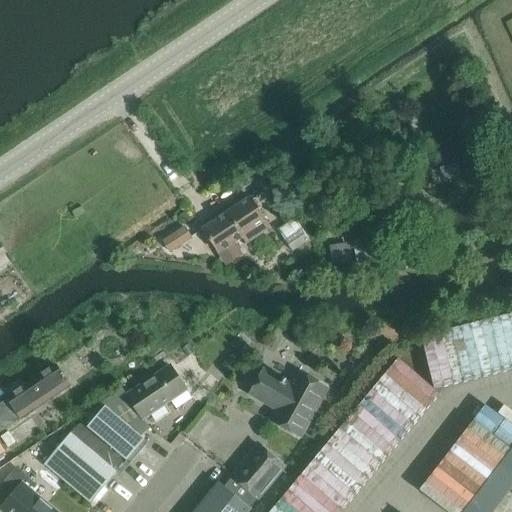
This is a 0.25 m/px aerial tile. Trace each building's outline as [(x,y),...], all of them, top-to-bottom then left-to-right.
[(432,137),(421,146),(430,157),(441,148),(432,137)] [(246,244),(270,228),(250,198),(202,229),(218,253),(219,253),(226,264),(240,255),(232,244),(242,238),(246,244)] [(282,231),(294,250),(311,239),(298,220),(282,231)] [(163,241),(169,251),(190,238),(184,227),(163,241)] [(352,241),(354,254),(371,251),(369,238),(352,241)] [(434,383),(511,366),(511,311),(423,330),(434,383)] [(228,359),(220,368),(228,376),(237,367),(228,359)] [(422,416),(441,390),(399,359),(353,419),(346,418),(284,501),(283,509),(277,509),(274,511),(342,511),(416,414),(416,415),(422,416)] [(0,432),(69,387),(55,367),(0,404),(0,432)] [(192,399),(187,392),(186,393),(169,367),(127,396),(142,419),(170,401),(176,410),(192,399)] [(271,421),(301,438),(327,390),(297,374),(290,386),(264,372),(250,396),(277,411),(271,421)] [(44,465),(91,504),(95,499),(99,502),(108,492),(104,488),(117,473),(120,476),(130,464),(134,467),(151,447),(105,408),(91,424),(87,420),(74,430),(70,434),(44,465)] [(258,499),(284,468),(258,447),(232,477),(258,499)] [(449,455),(422,489),(451,511),(463,511),(486,484),(449,455)] [(0,510),(2,511),(55,511),(32,493),(37,486),(16,469),(0,487),(0,500),(5,504),(0,510)] [(249,511),(251,510),(218,482),(193,511),(249,511)] [(511,511),(511,485),(493,511),(511,511)]
